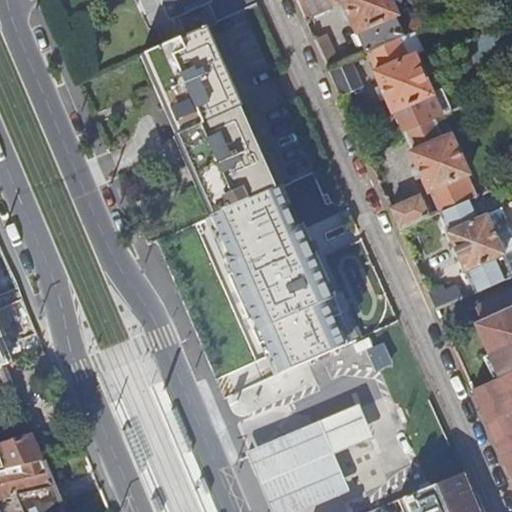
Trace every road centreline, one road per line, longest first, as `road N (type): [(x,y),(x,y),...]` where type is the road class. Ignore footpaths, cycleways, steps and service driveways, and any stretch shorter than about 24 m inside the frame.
road 1 (primary): [(236,511),(163,337),(102,233),(5,0)]
road 2 (residential): [(272,0),(504,511)]
road 3 (primary): [(0,151),(137,511)]
